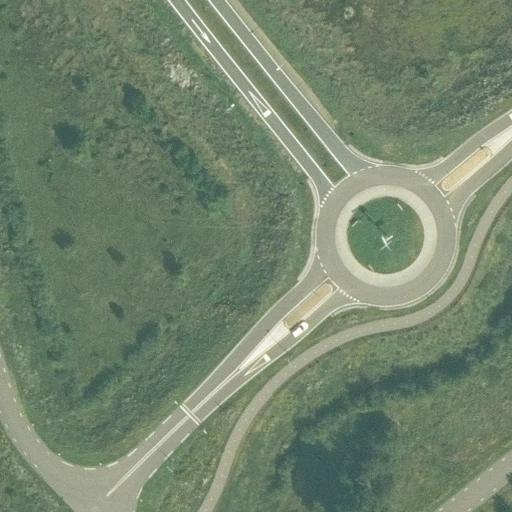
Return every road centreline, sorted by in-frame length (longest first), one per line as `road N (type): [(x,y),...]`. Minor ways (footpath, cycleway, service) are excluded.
road 1 (tertiary): [(342,277),(90,511)]
road 2 (trunk): [(175,0),(337,203)]
road 3 (trunk): [(366,180),(216,0)]
road 4 (secondary): [(342,277),(376,296),(424,282),(446,236),(431,196)]
road 5 (tertiary): [(86,511),(23,442),(0,394)]
